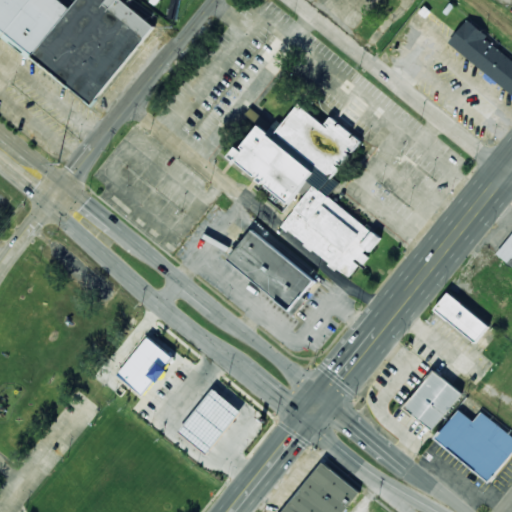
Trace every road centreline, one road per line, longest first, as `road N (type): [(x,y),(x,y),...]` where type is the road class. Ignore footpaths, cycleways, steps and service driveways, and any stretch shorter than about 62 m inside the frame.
road 1 (primary): [(233,511),(511,168)]
road 2 (secondary): [(326,398),(0,136)]
road 3 (residential): [(511,176),(297,0)]
road 4 (residential): [(63,187),(213,0)]
road 5 (secondary): [(464,511),(326,398)]
road 6 (residential): [(411,511),(305,424)]
